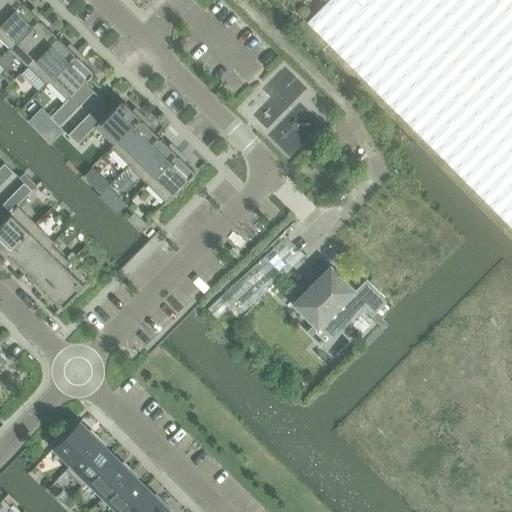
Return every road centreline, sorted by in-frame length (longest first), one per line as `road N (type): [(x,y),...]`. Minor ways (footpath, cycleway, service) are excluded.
road 1 (residential): [(77,372),(266,179),(266,159),(102,0)]
road 2 (unclassified): [(377,172),(345,104),(243,0)]
road 3 (residential): [(77,372),(221,511)]
